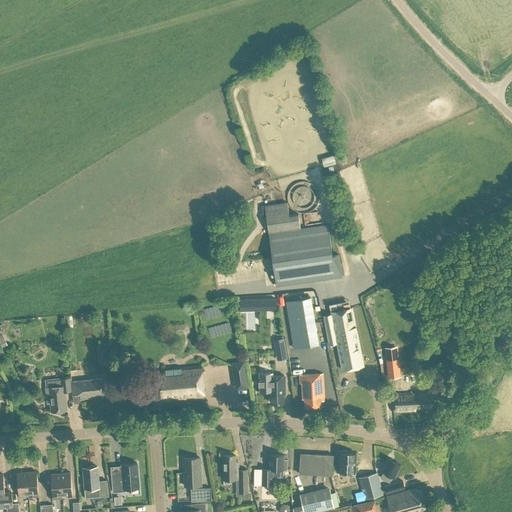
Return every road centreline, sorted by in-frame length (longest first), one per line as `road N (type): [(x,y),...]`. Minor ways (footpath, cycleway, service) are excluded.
road 1 (unclassified): [(399,440),(301,425),(153,427)]
road 2 (unclassified): [(153,427),(0,441)]
road 3 (unclassified): [(491,97),(396,0)]
